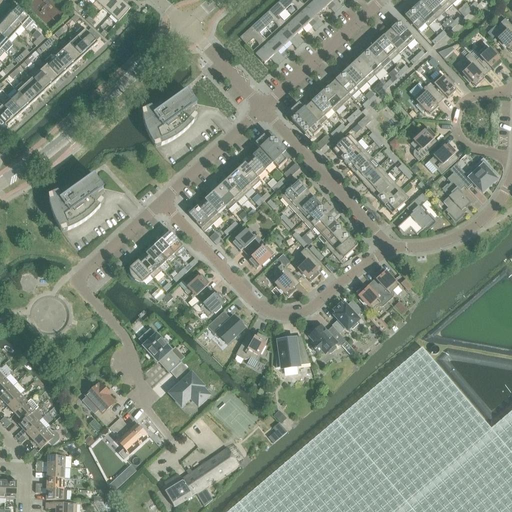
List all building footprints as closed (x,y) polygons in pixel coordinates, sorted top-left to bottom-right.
[(96,0),(95,2),(102,9),(110,0),(96,0)] [(120,0),(110,0),(102,9),(110,16),(123,2),(120,0)] [(293,0),(281,0),(278,3),(302,29),(312,21),(293,0)] [(310,0),(293,0),(314,23),(318,20),(316,17),(321,12),(310,0)] [(328,0),(310,0),(321,12),(331,3),(328,0)] [(328,0),(331,3),(333,6),(334,6),(338,11),(342,8),(335,0),(328,0)] [(432,0),(423,0),(420,2),(436,20),(444,12),(432,0)] [(447,0),(432,0),(444,12),(452,5),(447,0)] [(123,2),(110,16),(118,23),(130,9),(131,9),(123,2)] [(428,27),(436,20),(420,2),(412,10),(425,24),(428,27)] [(475,2),(469,8),(472,11),(478,6),(475,2)] [(77,13),(80,10),(73,3),(70,7),(77,13)] [(296,35),(302,29),(278,3),(268,12),(300,46),(304,43),(296,35)] [(22,27),(22,26),(25,29),(32,21),(15,6),(8,14),(22,27)] [(335,14),(338,11),(334,6),(333,6),(330,9),(335,14)] [(466,16),(472,11),(469,8),(463,13),(466,16)] [(417,32),(425,24),(412,10),(404,17),(417,32)] [(296,50),(300,46),(268,12),(259,20),(283,47),(289,42),(296,50)] [(8,14),(1,21),(15,34),(22,27),(8,14)] [(459,17),(453,22),(456,26),(462,20),(459,17)] [(277,52),(283,47),(259,20),(249,29),(281,64),(285,60),(277,52)] [(318,20),(314,23),(319,29),(323,25),(318,20)] [(495,36),(500,41),(498,43),(504,50),(506,48),(511,53),(511,52),(511,27),(508,23),(505,20),(500,23),(499,26),(499,29),(500,31),(495,36)] [(1,21),(0,22),(0,34),(8,42),(8,41),(15,34),(1,21)] [(399,22),(391,30),(406,47),(415,39),(399,22)] [(450,31),(456,26),(453,22),(447,28),(450,31)] [(315,32),(319,29),(314,23),(311,27),(315,32)] [(82,27),(74,34),(77,37),(89,51),(97,44),(95,42),(100,37),(91,29),(90,29),(87,32),(85,30),(82,27)] [(277,67),(281,64),(249,29),(239,38),(264,65),(270,59),(277,67)] [(391,30),(383,37),(398,54),(406,47),(391,30)] [(443,31),(437,37),(440,40),(446,35),(443,31)] [(0,48),(1,49),(5,52),(6,53),(13,45),(8,41),(8,42),(0,34),(0,48)] [(77,37),(69,44),(82,58),(89,51),(77,37)] [(383,37),(375,44),(391,62),(398,54),(383,37)] [(434,46),(440,40),(437,37),(431,42),(434,46)] [(69,44),(62,51),(74,65),(82,58),(69,44)] [(375,44),(367,52),(383,69),(391,62),(375,44)] [(484,72),(485,71),(489,67),(493,72),(502,64),(497,59),(499,58),(493,51),(491,52),(486,47),(478,54),(477,54),(480,58),(476,62),(475,62),(484,72)] [(62,51),(54,58),(67,72),(74,65),(62,51)] [(421,51),(415,57),(419,60),(424,55),(421,51)] [(367,52),(359,59),(375,76),(383,69),(367,52)] [(476,62),(472,57),(469,54),(465,58),(463,61),(463,63),(464,66),(459,71),(464,76),(462,78),(469,85),(471,83),(475,88),(484,80),(480,75),(484,72),(475,62),(476,62)] [(44,62),(47,65),(59,79),(67,72),(54,58),(52,55),(44,62)] [(413,66),(419,60),(415,57),(410,62),(413,66)] [(428,63),(434,69),(438,65),(432,58),(428,63)] [(359,59),(351,66),(367,84),(375,76),(359,59)] [(47,65),(39,72),(52,86),(59,79),(47,65)] [(351,66),(343,74),(359,91),(367,84),(351,66)] [(405,66),(399,71),(403,75),(408,69),(405,66)] [(397,80),(403,75),(399,71),(394,77),(397,80)] [(39,72),(32,79),(44,93),(52,86),(39,72)] [(343,74),(335,81),(351,98),(359,91),(343,74)] [(430,89),(429,89),(438,99),(439,99),(443,95),(447,99),(456,92),(451,86),(453,85),(446,78),(444,80),(440,74),(432,82),(431,82),(434,85),(430,89)] [(32,79),(24,86),(37,99),(44,93),(32,79)] [(335,81),(327,88),(343,105),(351,98),(335,81)] [(389,81),(384,86),(387,89),(392,84),(389,81)] [(21,83),(14,90),(29,106),(37,99),(24,86),(21,83)] [(381,95),(387,89),(384,86),(378,91),(381,95)] [(335,113),(343,105),(327,88),(319,95),(332,110),(335,113)] [(438,100),(438,99),(429,89),(429,90),(425,94),(422,91),(421,91),(414,99),(418,104),(416,105),(423,112),(425,111),(429,116),(438,108),(434,103),(438,99),(438,100)] [(7,96),(9,99),(22,113),(29,106),(14,90),(7,96)] [(141,112),(143,120),(145,129),(149,137),(153,145),(159,143),(161,147),(170,143),(179,137),(187,131),(193,123),(190,120),(194,115),(188,111),(197,105),(187,92),(155,115),(151,108),(141,112)] [(324,117),(332,110),(319,95),(311,103),(324,117)] [(373,95),(368,101),(371,104),(377,99),(373,95)] [(9,99),(1,106),(14,120),(22,113),(9,99)] [(365,109),(371,104),(368,101),(362,106),(365,109)] [(327,120),(324,117),(311,103),(303,110),(316,124),(319,127),(327,120)] [(321,130),(319,127),(316,124),(303,110),(298,104),(290,112),(295,118),(291,121),(304,135),(308,132),(313,137),(321,130)] [(7,126),(14,120),(1,106),(0,107),(0,126),(0,127),(3,124),(5,125),(5,124),(7,126)] [(413,108),(408,112),(413,118),(418,113),(413,108)] [(358,110),(352,115),(355,119),(361,113),(358,110)] [(349,124),(355,119),(352,115),(346,121),(349,124)] [(366,126),(370,122),(366,117),(362,120),(366,126)] [(362,120),(357,125),(362,130),(366,126),(362,120)] [(342,124),(336,130),(339,133),(345,128),(342,124)] [(410,145),(415,150),(413,153),(413,155),(414,158),(418,162),(435,147),(435,146),(431,142),(435,138),(427,129),(422,134),(421,132),(414,138),(415,140),(410,145)] [(330,135),(333,139),(339,133),(336,130),(330,135)] [(377,139),(372,134),(368,137),(374,143),(377,139)] [(314,146),(319,151),(331,140),(327,135),(314,146)] [(357,143),(350,135),(344,140),(343,138),(336,144),(337,146),(332,151),(340,159),(357,143)] [(263,136),(255,144),(260,150),(273,164),(278,170),(286,162),(281,156),(285,153),(272,139),(268,142),(263,136)] [(374,143),(379,148),(383,145),(377,139),(374,143)] [(395,149),(400,145),(396,139),(391,143),(395,149)] [(340,159),(347,167),(365,151),(357,143),(340,159)] [(428,162),(441,176),(455,162),(451,157),(455,153),(448,145),(442,149),(441,147),(434,154),(435,156),(428,162)] [(265,171),(273,164),(260,150),(252,157),(265,171)] [(392,155),(386,150),(383,153),(388,159),(392,155)] [(369,162),(372,159),(365,151),(347,167),(355,175),(369,162)] [(388,159),(394,164),(397,161),(392,155),(388,159)] [(252,157),(244,164),(257,178),(265,171),(252,157)] [(450,170),(453,174),(464,187),(468,190),(474,185),(481,193),(495,180),(490,175),(493,172),(483,161),(471,171),(474,174),(469,179),(456,165),(450,170)] [(376,170),(369,162),(355,175),(362,183),(376,170)] [(260,181),(257,178),(244,164),(236,171),(252,189),(260,181)] [(283,175),(288,180),(300,169),(295,164),(283,175)] [(406,171),(401,165),(398,169),(403,174),(406,171)] [(379,167),(376,170),(362,183),(369,191),(386,175),(379,167)] [(236,171),(228,179),(244,196),(252,189),(236,171)] [(403,174),(408,180),(412,177),(406,171),(403,174)] [(464,187),(453,174),(447,179),(450,183),(442,191),(448,197),(442,203),(447,208),(445,211),(455,222),(466,212),(464,209),(469,204),(458,192),(464,187)] [(369,191),(376,199),(394,183),(386,175),(369,191)] [(48,196),(49,205),(52,214),(55,222),(60,230),(65,227),(67,232),(76,227),(85,222),(93,215),(100,208),(96,205),(100,200),(95,195),(103,189),(93,176),(62,199),(57,193),(48,196)] [(283,178),(277,184),(280,187),(286,182),(283,178)] [(236,204),(244,196),(228,179),(220,186),(233,200),(233,201),(236,204)] [(306,190),(298,182),(293,187),(291,185),(284,191),(286,193),(281,198),(288,206),(306,190)] [(417,186),(424,193),(427,189),(421,182),(417,186)] [(376,199),(384,207),(401,191),(394,183),(376,199)] [(274,193),(280,187),(277,184),(271,189),(274,193)] [(220,186),(212,193),(225,208),(233,201),(233,200),(220,186)] [(288,206),(296,214),(313,198),(306,190),(288,206)] [(384,207),(391,215),(396,210),(398,212),(405,206),(403,204),(409,199),(401,191),(384,207)] [(212,193),(204,201),(217,215),(218,215),(225,208),(212,193)] [(267,193),(261,198),(264,202),(270,196),(267,193)] [(397,228),(404,235),(410,229),(417,236),(422,231),(425,233),(436,223),(426,212),(423,215),(418,209),(428,200),(423,194),(409,207),(414,213),(412,214),(409,217),(397,228)] [(258,207),(264,202),(261,198),(255,204),(258,207)] [(296,214),(303,222),(320,206),(313,198),(296,214)] [(266,204),(273,211),(276,208),(270,200),(266,204)] [(220,218),(218,215),(217,215),(204,201),(196,208),(212,225),(220,218)] [(303,222),(310,231),(314,228),(313,227),(327,214),(320,206),(303,222)] [(204,233),(212,225),(196,208),(188,215),(204,233)] [(253,210),(247,215),(250,219),(256,213),(253,210)] [(313,227),(314,228),(320,235),(321,235),(335,222),(327,214),(313,227)] [(244,224),(250,219),(247,215),(241,220),(244,224)] [(289,221),(283,215),(280,218),(285,224),(289,221)] [(285,224),(290,230),(294,227),(289,221),(285,224)] [(235,222),(229,228),(232,231),(238,226),(235,222)] [(320,235),(317,238),(325,246),(342,230),(335,222),(321,235),(320,235)] [(226,236),(232,231),(229,228),(223,233),(226,236)] [(262,241),(257,236),(249,228),(244,233),(242,231),(235,237),(237,239),(232,244),(240,253),(244,249),(248,253),(262,241)] [(325,246),(332,254),(349,238),(342,230),(325,246)] [(174,254),(177,258),(185,250),(170,232),(161,240),(174,254)] [(301,239),(296,233),(292,236),(298,242),(301,239)] [(213,242),(216,246),(222,241),(219,237),(213,242)] [(332,254),(340,262),(345,258),(347,259),(354,253),(352,251),(357,246),(349,238),(332,254)] [(298,242),(303,248),(306,245),(301,239),(298,242)] [(161,240),(153,247),(166,262),(174,254),(161,240)] [(248,253),(253,258),(248,262),(256,270),(261,266),(263,267),(270,261),(268,259),(273,254),(266,246),(262,241),(248,253)] [(153,247),(145,255),(158,269),(159,268),(166,262),(153,247)] [(318,253),(312,247),(309,250),(314,256),(318,253)] [(295,266),(300,271),(298,273),(304,280),(306,278),(311,283),(319,275),(315,271),(320,266),(304,249),(300,254),(299,256),(299,259),(300,261),(295,266)] [(314,256),(320,262),(323,258),(318,253),(314,256)] [(150,276),(153,279),(162,272),(159,268),(158,269),(145,255),(137,262),(150,276)] [(197,263),(192,256),(186,262),(192,268),(197,263)] [(137,262),(129,269),(130,274),(131,278),(134,281),(138,283),(142,284),(150,276),(137,262)] [(272,281),(277,286),(275,288),(281,295),(283,293),(288,298),(296,290),(292,286),(297,281),(282,264),(277,269),(276,271),(276,274),(277,276),(272,281)] [(331,274),(334,271),(328,264),(324,267),(331,274)] [(184,269),(178,274),(181,278),(187,272),(184,269)] [(388,303),(392,299),(394,296),(394,294),(393,292),(398,287),(393,282),(395,280),(388,273),(386,275),(382,270),(373,277),(377,282),(373,286),(388,303)] [(175,283),(181,278),(178,274),(172,280),(175,283)] [(192,276),(184,283),(188,288),(184,291),(192,300),(195,297),(199,302),(209,293),(205,288),(209,284),(201,276),(196,280),(194,278),(192,276)] [(412,287),(405,279),(400,284),(408,292),(412,287)] [(162,289),(165,292),(171,287),(168,283),(162,289)] [(373,286),(368,290),(364,286),(355,294),(360,299),(358,301),(365,308),(367,306),(371,311),(376,306),(379,308),(381,308),(384,307),(388,303),(373,286)] [(159,289),(151,296),(155,300),(162,293),(159,289)] [(155,300),(158,303),(165,297),(162,293),(155,300)] [(199,302),(192,308),(195,312),(198,314),(201,314),(203,313),(208,318),(213,313),(215,315),(222,308),(220,307),(225,302),(217,293),(213,297),(209,293),(199,302)] [(169,294),(163,300),(167,304),(173,298),(169,294)] [(400,301),(395,306),(402,314),(407,310),(400,301)] [(334,329),(339,335),(345,329),(347,331),(350,328),(352,330),(357,325),(356,323),(359,320),(356,317),(362,312),(352,302),(346,307),(345,305),(343,308),(340,305),(333,311),(336,314),(333,316),(338,321),(332,326),(334,329)] [(207,328),(214,336),(217,334),(227,345),(244,329),(245,329),(241,325),(242,323),(238,320),(236,320),(233,316),(233,317),(229,321),(222,313),(207,328)] [(368,317),(373,325),(378,321),(372,314),(368,317)] [(339,335),(334,329),(328,335),(320,326),(317,329),(315,329),(313,330),(312,331),(312,333),(312,334),(309,337),(314,342),(310,346),(312,347),(311,348),(311,350),(312,352),(314,353),(316,353),(318,354),(322,351),(325,355),(328,352),(329,354),(331,354),(336,349),(336,348),(334,346),(336,344),(338,346),(341,346),(350,356),(355,352),(339,335)] [(157,363),(158,362),(168,373),(180,363),(170,352),(171,351),(156,335),(142,347),(157,363)] [(235,356),(242,360),(245,360),(248,360),(250,357),(256,361),(259,355),(261,356),(266,348),(264,346),(267,340),(257,335),(254,340),(247,336),(246,336),(235,356)] [(298,367),(298,365),(309,364),(310,364),(303,343),(302,343),(295,344),(294,340),(278,342),(280,356),(276,357),(276,358),(275,368),(276,368),(282,367),(282,369),(283,368),(284,374),(297,373),(296,367),(298,367)] [(511,511),(511,410),(490,430),(421,349),(228,511),(511,511)] [(170,373),(171,372),(181,383),(169,394),(181,408),(190,399),(198,408),(210,397),(202,389),(203,387),(181,363),(170,373)] [(0,384),(8,377),(0,369),(0,384)] [(13,387),(6,379),(8,377),(0,384),(0,398),(1,399),(13,387)] [(85,399),(82,402),(94,415),(105,427),(116,418),(108,409),(114,403),(107,396),(109,394),(101,385),(99,386),(97,385),(85,396),(86,397),(85,398),(85,399)] [(1,399),(8,407),(21,395),(13,387),(1,399)] [(260,388),(256,394),(263,398),(267,392),(265,390),(260,388)] [(8,407),(15,415),(28,403),(21,395),(8,407)] [(32,414),(35,411),(38,408),(31,400),(28,403),(15,415),(22,422),(31,414),(32,414)] [(279,411),(273,416),(281,424),(286,419),(279,411)] [(18,425),(23,430),(15,437),(18,441),(23,437),(22,436),(26,433),(26,434),(39,422),(32,414),(31,414),(22,422),(18,425)] [(109,429),(113,434),(115,432),(121,438),(116,443),(122,450),(118,454),(123,460),(147,438),(146,437),(147,435),(138,426),(137,427),(135,425),(130,430),(119,419),(109,429)] [(94,420),(89,424),(97,433),(102,429),(94,420)] [(26,434),(33,441),(46,430),(39,422),(26,434)] [(278,424),(272,429),(275,432),(281,438),(287,433),(278,424)] [(33,441),(41,449),(47,443),(50,446),(53,445),(59,440),(61,437),(61,435),(60,432),(57,431),(54,430),(52,432),(48,428),(46,430),(33,441)] [(84,442),(86,444),(89,447),(95,442),(89,437),(84,441),(84,442)] [(72,447),(67,449),(70,456),(75,454),(72,447)] [(179,478),(162,489),(167,496),(175,508),(192,496),(196,494),(205,488),(238,466),(237,463),(243,458),(235,447),(229,451),(227,450),(181,479),(179,478)] [(47,456),(47,468),(64,468),(73,468),(74,458),(73,457),(47,456)] [(136,472),(130,465),(120,476),(126,482),(136,472)] [(47,468),(46,478),(63,479),(64,468),(47,468)] [(120,476),(109,486),(114,492),(125,482),(120,476)] [(46,478),(46,489),(63,490),(63,479),(46,478)] [(4,499),(16,499),(17,482),(5,482),(4,499)] [(205,488),(196,494),(204,508),(213,500),(205,488)] [(67,490),(63,490),(46,489),(46,500),(66,501),(67,490)]
